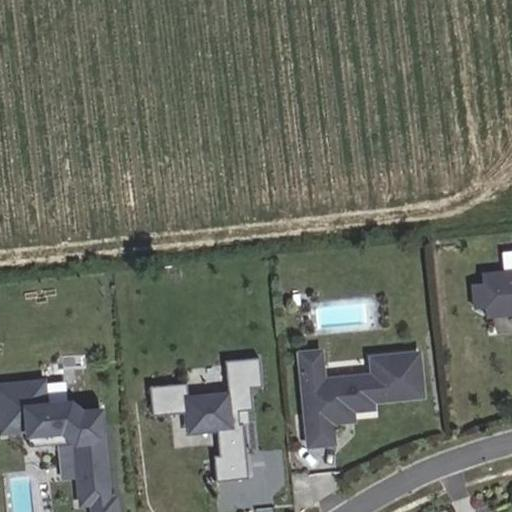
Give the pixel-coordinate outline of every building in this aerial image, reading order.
[(511,270),(481,274),(483,284),(472,285),(474,308),(485,307),(506,304),(506,298),(511,297),(511,270)] [(511,297),(506,298),(506,304),(485,307),(486,317),(511,314),(511,297)] [(321,351),(318,328),(297,330),(299,353),(321,351)] [(422,399),(417,348),(366,353),(366,359),(322,363),(321,351),(299,353),(308,445),(333,443),(331,422),(378,417),(376,404),(422,399)] [(219,478),(244,477),(240,405),(251,404),(250,384),(264,383),(262,355),(225,358),(227,387),(184,390),(187,432),(216,430),(219,478)] [(153,414),(186,410),(183,381),(149,385),(153,414)] [(42,382),(0,386),(0,433),(26,430),(26,435),(60,432),(74,443),(76,466),(79,466),(80,477),(77,481),(80,505),(91,504),(91,511),(113,511),(113,499),(107,500),(98,410),(80,412),(68,403),(44,405),(42,382)] [(98,410),(97,400),(68,403),(80,412),(98,410)] [(28,448),(74,443),(60,432),(26,435),(28,448)]
